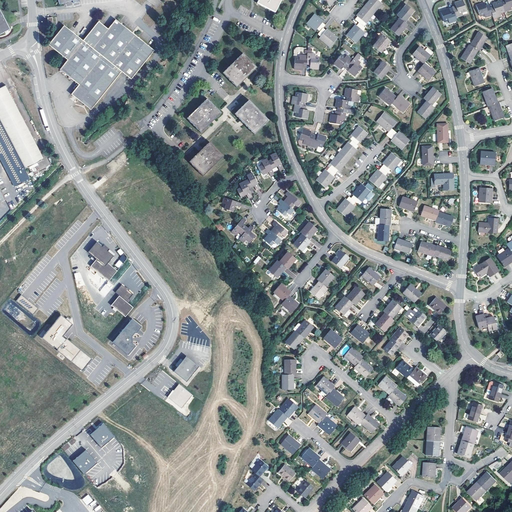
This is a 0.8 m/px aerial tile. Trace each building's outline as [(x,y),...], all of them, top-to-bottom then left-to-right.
[(258,0),(257,3),(275,12),(281,0),(258,0)] [(380,2),(382,0),(369,0),(368,1),(365,6),(374,13),(382,4),(380,2)] [(455,6),(452,7),(453,9),(455,18),(463,15),(462,12),(466,10),(462,0),(454,3),(455,6)] [(511,0),(502,0),(500,1),(504,11),(504,12),(511,10),(510,6),(511,5),(511,0)] [(490,8),(492,15),(493,18),(501,16),(500,12),(504,11),(500,1),(492,3),(493,7),(490,8)] [(490,8),(489,5),(485,6),(484,3),(476,5),(479,16),(484,14),(485,17),(492,15),(490,8)] [(400,18),(405,23),(414,11),(406,5),(397,16),(400,18)] [(366,23),(374,13),(365,6),(361,11),(357,15),(358,16),(355,19),(359,23),(361,25),(364,21),(366,23)] [(455,18),(453,9),(451,10),(449,10),(449,8),(440,11),(444,21),(448,20),(449,23),(456,21),(455,18)] [(0,34),(10,29),(0,9),(0,34)] [(323,28),(325,25),(323,23),(323,22),(320,19),(314,14),(307,23),(316,31),(317,29),(320,31),(323,28)] [(405,23),(400,18),(391,29),(399,36),(408,25),(405,23)] [(83,41),(64,25),(48,45),(67,60),(60,69),(79,85),(71,94),(91,110),(121,72),(131,79),(154,51),(133,34),(115,20),(108,29),(98,22),(83,41)] [(363,31),(366,28),(361,25),(359,23),(356,25),(351,30),(347,35),(356,43),(365,32),(363,31)] [(320,31),(318,34),(320,37),(319,38),(330,47),(338,38),(332,34),(327,29),(326,30),(323,28),(320,31)] [(478,32),(470,45),(478,50),(478,51),(483,44),(487,37),(478,32)] [(383,35),(373,46),(381,53),(391,41),(383,35)] [(470,45),(469,44),(461,58),(469,64),(474,56),(478,50),(470,45)] [(425,46),(422,49),(419,46),(412,54),(424,64),(424,63),(433,52),(425,46)] [(243,53),(222,73),(236,88),(245,80),(257,68),(243,53)] [(307,53),(307,56),(307,64),(310,65),(310,68),(318,68),(319,58),(315,57),(315,54),(307,53)] [(307,64),(307,56),(299,55),(299,58),(295,58),(294,69),(302,69),(303,67),(306,68),(307,64)] [(348,66),(352,60),(346,55),(344,57),(341,55),(334,63),(340,69),(343,66),(346,68),(348,66)] [(352,60),(348,66),(350,68),(348,71),(355,76),(362,68),(358,65),(360,63),(355,58),(352,60)] [(383,61),(373,72),(382,79),(391,68),(383,61)] [(435,72),(424,63),(424,64),(417,71),(424,77),(428,81),(435,72)] [(469,72),(475,86),(484,83),(481,76),(478,68),(469,72)] [(0,119),(25,169),(44,159),(6,85),(0,88),(0,119)] [(429,92),(423,99),(426,101),(432,105),(441,94),(433,87),(429,92)] [(346,100),(348,101),(358,102),(359,95),(356,94),(356,90),(346,88),(345,97),(347,97),(346,100)] [(379,96),(390,106),(392,103),(397,97),(390,92),(385,88),(379,96)] [(482,92),(488,106),(489,106),(497,103),(495,96),(492,88),(482,92)] [(291,104),(295,105),(303,106),(304,102),(306,103),(307,94),(297,92),(296,97),(293,96),(291,104)] [(405,101),(399,95),(397,97),(392,103),(403,113),(410,105),(405,101)] [(207,99),(186,119),(201,133),(212,122),(221,113),(207,99)] [(338,112),(346,113),(353,114),(354,111),(349,110),(350,106),(347,105),(348,101),(346,100),(337,99),(336,108),(339,108),(338,112)] [(249,100),(234,114),(241,121),(254,135),(269,121),(249,100)] [(432,105),(426,101),(421,107),(417,112),(425,119),(434,108),(432,105)] [(502,111),(498,102),(497,103),(489,106),(494,121),(504,117),(502,111)] [(303,106),(295,105),(294,112),(297,113),(296,117),(307,119),(308,110),(305,109),(305,106),(303,106)] [(338,112),(335,111),(334,114),(331,114),(330,122),(340,124),(341,120),(344,120),(346,113),(338,112)] [(386,135),(389,137),(394,131),(391,128),(396,122),(384,112),(376,121),(380,125),(388,132),(386,135)] [(25,169),(0,119),(0,159),(14,187),(30,178),(25,169)] [(437,125),(438,142),(447,142),(447,132),(447,124),(437,125)] [(352,136),(350,139),(352,141),(357,145),(359,142),(360,143),(364,137),(368,134),(358,126),(351,135),(352,136)] [(302,143),(310,146),(314,135),(311,134),(311,131),(303,128),(299,139),(299,141),(298,143),(299,145),(301,146),(302,143)] [(397,133),(394,131),(389,137),(392,139),(391,141),(397,146),(402,150),(409,140),(399,132),(397,133)] [(317,136),(314,135),(310,146),(317,149),(318,145),(323,147),(326,137),(318,134),(317,136)] [(348,142),(339,153),(348,161),(352,155),(357,150),(356,149),(358,146),(357,145),(352,141),(349,143),(348,142)] [(189,162),(203,176),(223,157),(209,142),(202,149),(189,162)] [(432,146),(422,147),(423,165),(433,165),(432,154),(432,146)] [(481,151),(480,164),(485,164),(494,164),(495,152),(481,151)] [(278,170),(276,167),(278,167),(280,170),(283,168),(275,153),(270,156),(272,159),(268,161),(274,172),(278,170)] [(344,165),(348,161),(339,153),(330,164),(332,165),(329,168),(335,173),(338,170),(339,171),(344,165)] [(383,164),(381,167),(387,173),(390,170),(392,171),(400,160),(391,153),(387,157),(383,163),(383,164)] [(274,174),(274,172),(268,161),(266,158),(261,161),(263,165),(259,167),(263,175),(268,172),(271,176),(274,174)] [(373,175),(369,180),(378,187),(387,177),(385,175),(387,173),(381,167),(379,170),(378,169),(373,175)] [(333,176),(335,173),(329,168),(327,171),(325,169),(316,180),(325,187),(329,183),(334,177),(333,176)] [(244,181),(249,190),(253,187),(254,187),(256,190),(260,188),(252,173),(246,176),(248,179),(244,181)] [(452,174),(434,174),(434,178),(431,178),(431,181),(434,181),(435,184),(443,184),(443,190),(453,190),(452,174)] [(248,199),(252,197),(249,190),(244,181),(239,184),(241,188),(237,190),(241,198),(245,196),(246,195),(248,199)] [(355,202),(357,203),(360,200),(362,202),(365,198),(367,200),(370,200),(374,195),(361,184),(357,188),(352,194),(353,195),(351,198),(355,202)] [(492,189),(479,188),(478,202),(490,203),(491,195),(491,194),(492,194),(492,189)] [(284,202),(291,208),(294,205),(297,207),(301,202),(288,191),(285,195),(288,197),(284,202)] [(351,198),(349,196),(346,199),(346,198),(341,204),(337,209),(346,217),(355,206),(353,205),(355,202),(351,198)] [(414,212),(417,202),(402,197),(399,207),(407,209),(414,212)] [(240,207),(241,203),(224,198),(222,204),(226,205),(224,209),(233,212),(235,206),(240,207)] [(294,210),(291,208),(284,202),(281,199),(278,203),(281,205),(277,210),(284,216),(287,213),(290,215),(294,210)] [(439,212),(439,211),(424,206),(420,215),(428,218),(435,221),(439,212)] [(389,225),(390,225),(391,209),(381,209),(380,224),(389,225)] [(435,221),(435,222),(442,224),(450,227),(453,217),(439,212),(435,221)] [(488,223),(479,223),(478,231),(496,233),(498,219),(489,218),(489,220),(488,223)] [(239,233),(242,236),(248,229),(244,225),(243,224),(246,221),(242,219),(231,232),(236,236),(239,233)] [(274,228),(271,232),(278,238),(281,234),(284,237),(288,232),(275,221),(272,224),(275,227),(274,228)] [(215,225),(219,231),(223,229),(219,222),(215,225)] [(309,239),(314,234),(313,234),(317,229),(309,222),(301,232),(302,234),(309,239)] [(380,224),(378,224),(377,240),(388,241),(388,233),(389,225),(380,224)] [(248,229),(242,236),(239,240),(243,243),(246,240),(249,243),(255,236),(251,233),(250,232),(253,229),(250,226),(248,229)] [(278,238),(271,232),(268,229),(265,232),(268,235),(264,240),(271,246),(272,246),(274,248),(276,247),(281,240),(278,238)] [(309,239),(302,234),(294,244),(302,251),(306,246),(311,241),(309,239)] [(397,238),(394,248),(409,253),(412,243),(397,238)] [(418,251),(433,256),(433,255),(436,246),(430,244),(421,241),(418,251)] [(97,259),(91,266),(109,281),(117,270),(108,263),(114,255),(108,251),(109,249),(104,245),(103,246),(97,242),(88,252),(97,259)] [(442,247),(437,245),(436,246),(433,255),(448,260),(451,250),(442,247)] [(511,252),(509,248),(504,251),(499,254),(497,256),(503,266),(510,261),(511,260),(511,261),(511,260),(511,252)] [(286,267),(288,269),(292,263),(296,258),(288,251),(279,262),(286,267)] [(333,259),(342,266),(349,257),(341,251),(338,255),(337,256),(336,256),(333,259)] [(123,255),(115,264),(119,268),(127,258),(123,255)] [(490,258),(474,269),(479,277),(486,273),(487,272),(489,276),(498,270),(490,258)] [(279,262),(278,260),(269,271),(277,277),(281,272),(281,273),(286,267),(279,262)] [(373,285),(382,275),(377,271),(376,272),(375,270),(374,271),(369,267),(361,275),(373,285)] [(320,276),(317,279),(318,280),(326,286),(335,276),(326,269),(322,273),(322,274),(320,276)] [(319,298),(328,288),(326,286),(318,280),(314,285),(315,286),(311,291),(319,298)] [(116,310),(125,317),(133,307),(128,303),(131,300),(129,299),(133,294),(128,290),(126,288),(121,284),(115,292),(119,296),(111,305),(114,307),(116,310)] [(274,292),(284,300),(289,294),(291,292),(286,288),(285,288),(280,284),(274,292)] [(414,302),(421,294),(414,289),(415,288),(410,284),(403,293),(414,302)] [(353,303),(354,304),(360,298),(364,293),(356,286),(346,297),(353,303)] [(21,294),(16,301),(33,315),(38,308),(21,294)] [(295,300),(289,294),(284,300),(281,303),(292,312),(299,304),(294,300),(295,300)] [(335,307),(343,314),(347,309),(348,308),(349,309),(353,303),(346,297),(345,296),(335,307)] [(435,297),(429,305),(435,310),(439,314),(446,306),(435,297)] [(387,306),(383,311),(385,313),(392,318),(401,307),(393,300),(389,306),(388,306),(387,306)] [(410,319),(418,309),(415,307),(412,311),(409,308),(404,314),(410,319)] [(410,319),(409,320),(417,326),(420,322),(426,316),(418,309),(410,319)] [(487,326),(484,315),(483,310),(479,311),(480,315),(479,315),(475,316),(479,329),(487,326)] [(384,331),(394,320),(392,318),(385,313),(381,318),(380,319),(379,319),(375,324),(384,331)] [(488,314),(484,315),(487,326),(488,331),(497,329),(494,316),(490,317),(489,317),(488,314)] [(61,315),(42,338),(54,348),(55,347),(58,349),(57,350),(83,371),(92,359),(67,338),(66,339),(63,337),(73,324),(61,315)] [(132,318),(112,342),(128,355),(136,346),(131,342),(131,337),(135,332),(136,333),(141,326),(132,318)] [(305,319),(295,331),(303,338),(309,331),(310,332),(314,328),(305,319)] [(358,324),(351,333),(362,342),(369,334),(363,329),(358,324)] [(434,329),(429,335),(437,341),(446,331),(438,324),(434,329)] [(392,338),(399,344),(408,334),(400,327),(391,337),(392,338)] [(330,343),(335,348),(342,339),(331,329),(324,337),(331,343),(330,343)] [(299,343),(303,338),(295,331),(294,330),(284,342),(293,349),(298,342),(299,343)] [(399,344),(392,338),(383,349),(391,356),(396,350),(400,345),(399,344)] [(350,361),(356,366),(361,359),(363,357),(351,347),(345,355),(350,360),(351,361),(350,361)] [(178,367),(174,371),(187,382),(199,366),(186,356),(182,361),(178,367)] [(294,374),(295,374),(295,366),(295,365),(296,364),(296,359),(284,359),(284,374),(294,374)] [(373,368),(361,359),(356,366),(354,367),(360,371),(361,372),(360,373),(365,377),(373,368)] [(396,369),(407,378),(413,369),(403,361),(396,369)] [(421,371),(416,367),(413,369),(407,378),(417,386),(419,384),(426,376),(421,371)] [(293,382),(294,374),(284,374),(282,374),(282,388),(293,388),(293,382)] [(384,390),(389,394),(395,387),(397,386),(385,376),(378,384),(383,388),(385,389),(384,390)] [(322,377),(316,385),(327,395),(332,389),(334,386),(329,382),(329,383),(328,382),(322,377)] [(503,385),(493,382),(491,381),(489,382),(487,389),(491,390),(500,393),(503,385)] [(193,395),(179,384),(168,397),(182,408),(193,395)] [(406,397),(395,387),(389,394),(388,395),(393,400),(394,401),(399,406),(406,397)] [(339,394),(332,389),(327,395),(325,397),(337,406),(344,398),(339,394)] [(498,398),(500,393),(491,390),(489,394),(488,399),(497,402),(498,398)] [(287,416),(288,417),(292,412),(298,406),(288,398),(279,409),(287,416)] [(473,402),(470,410),(479,413),(481,409),(482,405),(473,402)] [(325,416),(327,414),(315,404),(308,413),(313,418),(319,423),(325,416)] [(360,423),(366,416),(361,412),(360,412),(359,411),(354,407),(347,415),(358,425),(360,423)] [(279,409),(278,409),(269,420),(278,428),(282,422),(287,416),(279,409)] [(477,422),(479,413),(470,410),(467,419),(477,422)] [(366,416),(360,423),(372,432),(379,424),(374,419),(373,420),(372,419),(367,415),(366,416)] [(319,423),(318,425),(324,430),(329,434),(337,426),(325,416),(319,423)] [(115,437),(104,423),(99,427),(100,429),(91,436),(102,448),(115,437)] [(463,434),(461,440),(473,444),(477,430),(461,425),(458,433),(463,434)] [(100,429),(99,427),(90,435),(91,436),(100,429)] [(427,427),(426,440),(439,441),(440,434),(440,428),(427,427)] [(350,432),(341,444),(350,451),(359,440),(350,432)] [(294,440),(288,435),(280,443),(292,454),(300,445),(294,440)] [(426,440),(425,455),(438,456),(439,441),(426,440)] [(469,457),(473,444),(461,440),(459,446),(457,453),(469,457)] [(318,460),(320,458),(315,453),(309,448),(301,457),(312,467),(318,460)] [(79,459),(88,451),(86,450),(78,458),(79,459)] [(98,463),(88,451),(79,459),(78,458),(73,461),(85,475),(98,463)] [(402,457),(392,467),(401,475),(411,465),(402,457)] [(255,473),(259,476),(264,471),(268,466),(260,459),(251,469),(255,473)] [(312,467),(311,468),(322,478),(330,469),(324,464),(318,460),(312,467)] [(424,462),(423,477),(435,477),(436,463),(424,462)] [(285,464),(278,472),(283,476),(289,481),(295,473),(285,464)] [(509,483),(511,479),(511,465),(510,464),(500,474),(509,483)] [(387,472),(377,482),(386,491),(390,487),(396,481),(387,472)] [(483,477),(478,482),(486,491),(496,481),(487,472),(483,477)] [(259,476),(255,473),(247,483),(254,490),(258,486),(263,480),(259,476)] [(162,492),(152,480),(145,486),(149,491),(145,495),(154,505),(159,500),(162,492)] [(299,488),(297,491),(305,497),(313,487),(305,480),(299,488)] [(480,497),(486,491),(478,482),(472,488),(468,492),(476,501),(480,497)] [(374,485),(364,495),(373,503),(383,494),(374,485)] [(128,511),(131,506),(113,486),(102,495),(116,511),(128,511)] [(413,491),(407,503),(418,509),(425,497),(413,491)] [(88,494),(82,500),(87,505),(93,500),(88,494)] [(362,498),(353,508),(356,511),(366,511),(371,507),(362,498)] [(463,498),(453,508),(456,511),(466,511),(471,507),(463,498)] [(407,503),(402,511),(416,511),(418,509),(407,503)]
